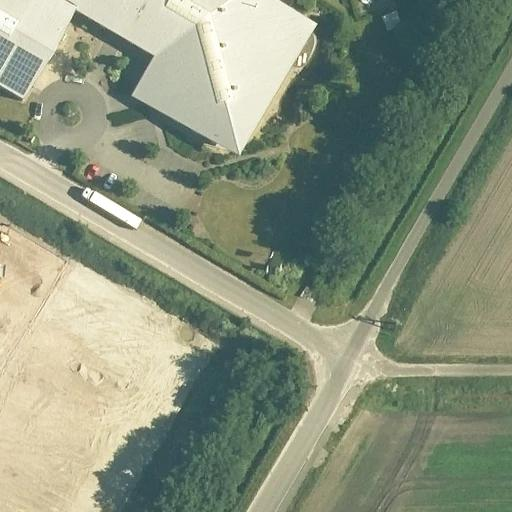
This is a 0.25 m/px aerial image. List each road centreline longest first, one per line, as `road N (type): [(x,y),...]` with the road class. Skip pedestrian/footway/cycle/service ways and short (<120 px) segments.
road 1 (residential): [(0,168),(350,355),(260,511)]
road 2 (track): [(350,355),(511,76)]
road 3 (track): [(350,355),(390,372),(511,372)]
